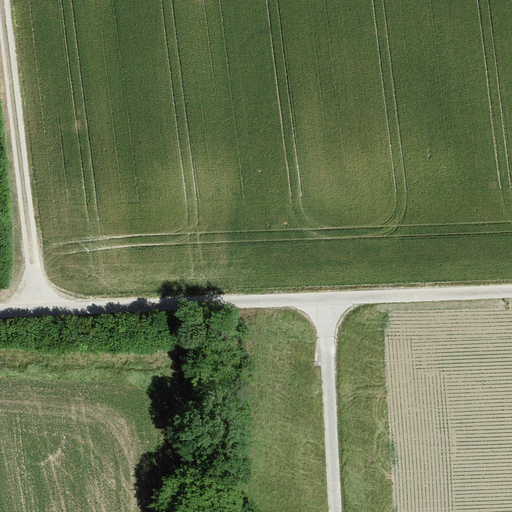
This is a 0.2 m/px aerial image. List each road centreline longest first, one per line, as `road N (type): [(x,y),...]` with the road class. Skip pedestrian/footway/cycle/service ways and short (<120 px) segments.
road 1 (residential): [(0,309),(511,290)]
road 2 (track): [(0,0),(37,307)]
road 3 (track): [(324,296),(335,511)]
